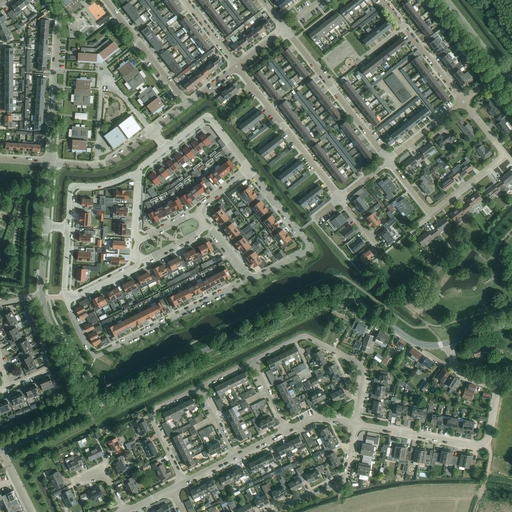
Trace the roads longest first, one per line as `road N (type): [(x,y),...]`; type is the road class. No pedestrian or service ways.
road 1 (tertiary): [(91,408),(318,295),(348,296),(418,344),(448,342)]
road 2 (residential): [(63,295),(97,355),(248,276)]
road 3 (residential): [(388,161),(430,210),(499,159),(462,101)]
road 4 (residential): [(355,423),(362,364),(308,336),(253,361)]
road 5 (residential): [(388,161),(284,28)]
road 6 (residential): [(248,167),(309,247),(248,276)]
road 7 (residential): [(339,198),(236,66)]
road 8 (unclassified): [(49,162),(58,19),(49,0)]
road 9 (residential): [(96,165),(102,79),(152,131)]
road 10 (residential): [(273,511),(342,485),(355,423)]
road 11 (residential): [(355,423),(486,442)]
road 12 (residential): [(187,104),(106,0)]
road 13 (residential): [(200,386),(152,417),(184,481)]
road 14 (residential): [(462,101),(383,0)]
road 15 (unclassified): [(91,408),(42,296)]
